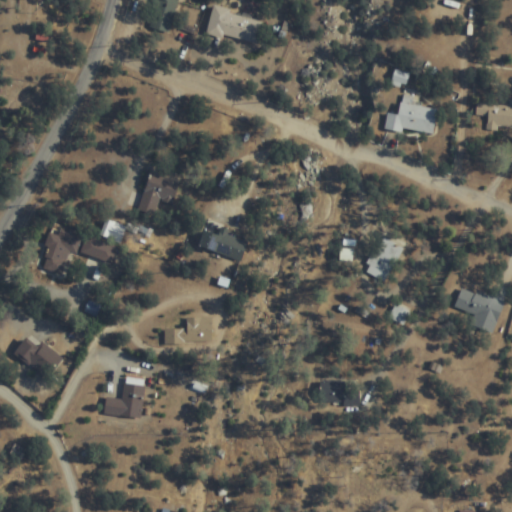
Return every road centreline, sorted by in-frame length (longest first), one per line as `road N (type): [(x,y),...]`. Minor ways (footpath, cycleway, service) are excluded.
road 1 (residential): [(511,214),(103,49)]
road 2 (residential): [(117,0),(77,106),(0,242)]
road 3 (residential): [(76,511),(54,438),(0,392)]
